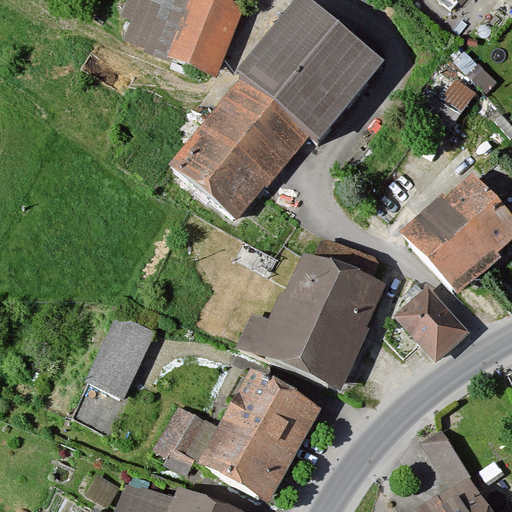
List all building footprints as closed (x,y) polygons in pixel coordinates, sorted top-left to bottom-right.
[(243,11),(212,0),(189,0),(166,65),(217,83),(243,11)] [(469,0),(443,0),(459,13),(469,0)] [(382,71),(304,9),(168,176),(235,231),(307,142),(317,151),(382,71)] [(411,98),(447,126),(480,86),(444,57),(411,98)] [(511,227),(470,180),(403,238),(456,300),(511,251),(511,227)] [(384,295),(303,260),(258,364),(339,399),(384,295)] [(427,286),(394,314),(436,363),(469,334),(427,286)] [(109,433),(152,328),(113,312),(70,416),(109,433)] [(321,416),(250,377),(198,471),(268,510),(321,416)] [(99,498),(108,482),(96,475),(87,491),(99,498)] [(218,511),(132,478),(118,511),(218,511)] [(485,511),(470,485),(423,511),(485,511)]
